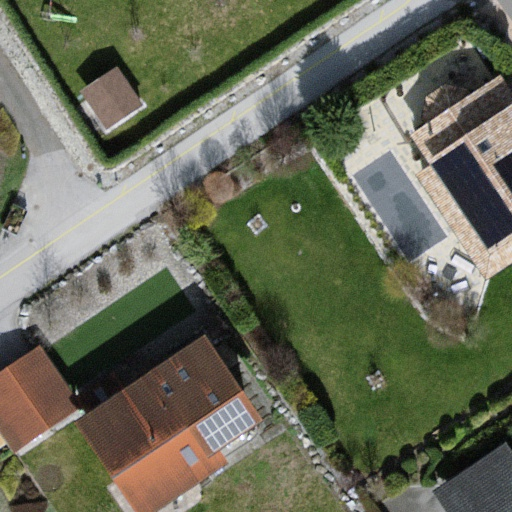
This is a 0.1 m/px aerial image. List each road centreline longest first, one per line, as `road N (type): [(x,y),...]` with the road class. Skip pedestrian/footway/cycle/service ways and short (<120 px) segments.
road 1 (residential): [(409,0),(0,278)]
road 2 (unknown): [(101,209),(0,61)]
